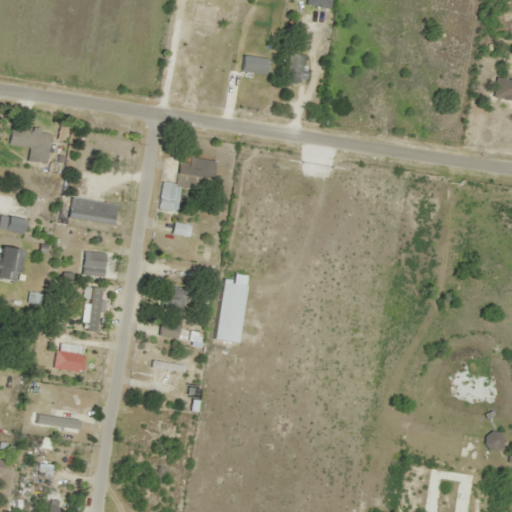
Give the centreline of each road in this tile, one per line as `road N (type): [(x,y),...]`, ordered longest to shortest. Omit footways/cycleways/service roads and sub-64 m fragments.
road 1 (residential): [(0,111),(511,190)]
road 2 (residential): [(170,138),(105,511)]
